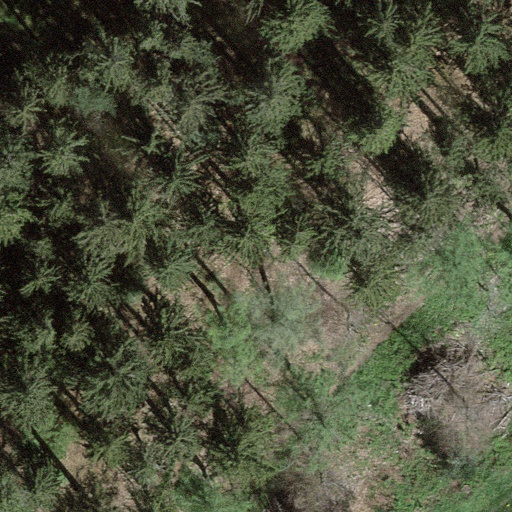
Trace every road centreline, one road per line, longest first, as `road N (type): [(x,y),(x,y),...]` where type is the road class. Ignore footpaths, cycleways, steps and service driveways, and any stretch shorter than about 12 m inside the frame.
road 1 (track): [(259,0),(238,346)]
road 2 (track): [(238,346),(131,511)]
